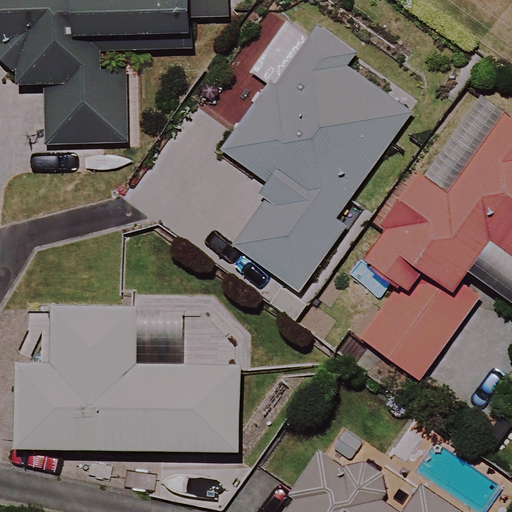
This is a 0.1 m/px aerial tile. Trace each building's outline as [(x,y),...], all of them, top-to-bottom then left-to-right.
[(234,20),(233,0),(0,0),(0,57),(21,70),(21,92),(51,92),(51,149),(132,149),(132,52),(196,52),(196,20),(234,20)] [(309,43),(289,29),(260,73),(276,83),(228,154),(279,188),(239,248),(306,293),(354,222),(345,215),(413,114),(348,70),(357,56),(318,29),(309,43)] [(511,119),(507,116),(453,198),(424,179),(368,264),(402,286),(365,341),(424,380),(487,285),(511,301),(511,119)] [(239,329),(205,329),(206,311),(58,309),(58,366),(23,366),(22,449),(237,452),(239,329)] [(363,476),(328,452),(288,511),(460,511),(377,455),(363,476)]
